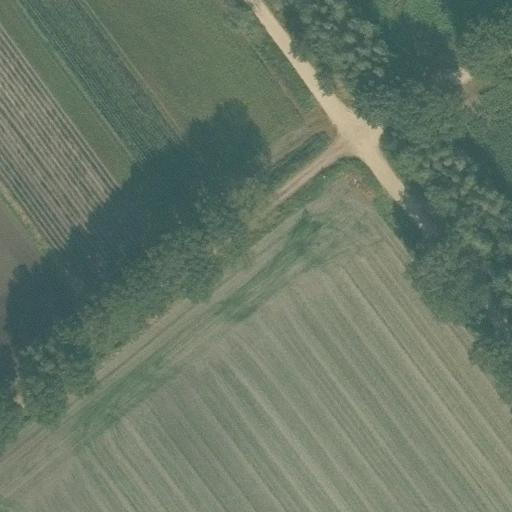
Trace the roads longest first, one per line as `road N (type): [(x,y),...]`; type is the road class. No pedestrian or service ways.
road 1 (track): [(0,413),(385,114),(511,47)]
road 2 (track): [(253,0),(511,348)]
